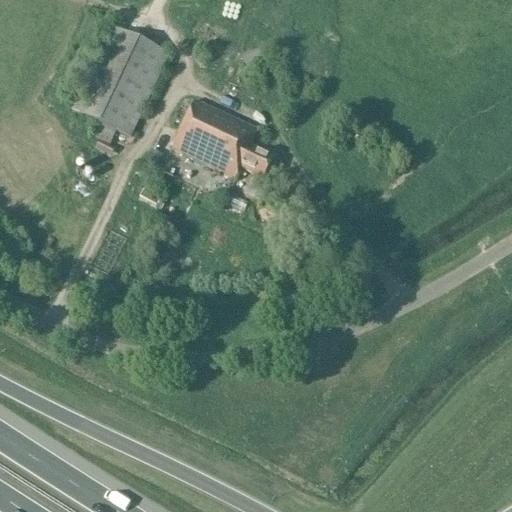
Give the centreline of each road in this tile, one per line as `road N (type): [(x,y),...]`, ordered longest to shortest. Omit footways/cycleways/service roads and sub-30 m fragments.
road 1 (unclassified): [(511,251),(379,327),(312,350),(204,364),(70,345),(0,312)]
road 2 (motorway): [(249,511),(0,388)]
road 3 (motorway): [(111,511),(0,437)]
